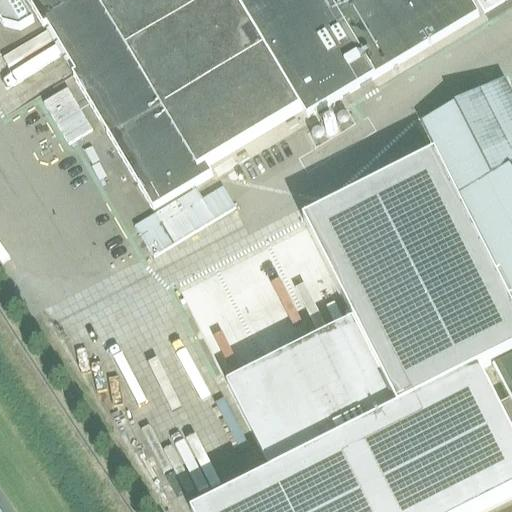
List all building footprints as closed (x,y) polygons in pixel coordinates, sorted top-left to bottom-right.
[(0,0),(0,21),(2,25),(18,29),(32,21),(19,0),(0,0)] [(27,0),(45,30),(48,28),(77,76),(74,78),(154,212),(213,177),(207,168),(302,111),(308,120),(480,18),(469,0),(353,0),(336,10),(329,0),(27,0)] [(476,0),(485,14),(509,0),(476,0)] [(273,476),(202,511),(482,511),(511,497),(511,435),(511,432),(511,431),(511,95),(506,84),(425,125),(511,294),(511,360),(494,370),(510,401),(498,408),(479,370),(399,411),(352,321),(226,385),(273,476)] [(67,138),(89,125),(67,89),(46,102),(67,138)] [(292,157),(302,151),(291,130),(280,136),(292,157)] [(110,185),(89,150),(78,157),(99,192),(110,185)] [(136,229),(154,260),(257,198),(245,178),(203,203),(197,192),(136,229)] [(123,183),(102,196),(123,231),(145,218),(123,183)]
